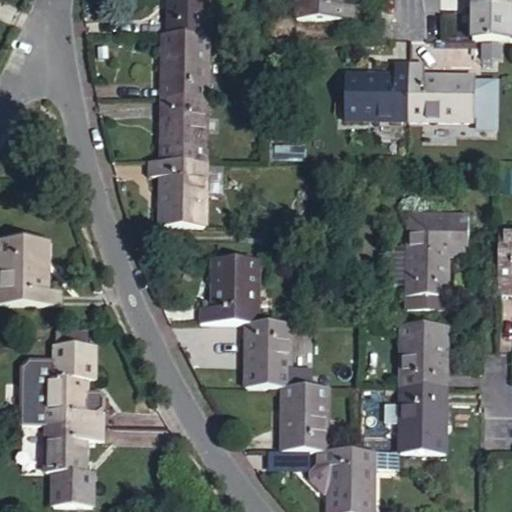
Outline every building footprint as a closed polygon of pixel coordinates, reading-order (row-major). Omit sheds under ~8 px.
[(162,0),(162,38),(202,39),(202,0),(162,0)] [(299,0),(299,22),(356,25),(356,10),(343,9),(343,0),(299,0)] [(469,0),(469,7),(476,6),(474,44),(511,44),(511,7),(509,8),(509,0),(469,0)] [(162,38),(157,38),(156,102),(201,103),(202,39),(162,38)] [(345,81),(344,131),(407,132),(409,68),(394,67),(393,82),(345,81)] [(409,68),(407,132),(470,133),(473,83),(424,83),(424,70),(409,68)] [(154,165),(200,166),(201,103),(156,102),(154,165)] [(198,231),(200,166),(154,165),(144,165),(141,178),(156,179),(153,229),(198,231)] [(461,260),(462,223),(401,221),(400,252),(385,252),(385,293),(399,294),(399,304),(438,304),(442,260),(461,260)] [(511,235),(495,236),(493,299),(508,299),(509,281),(511,281),(511,235)] [(1,307),(64,310),(65,293),(46,292),(47,262),(51,262),(52,242),(3,240),(1,307)] [(196,310),(194,327),(240,328),(251,328),(255,262),(210,261),(207,310),(196,310)] [(437,320),(438,304),(399,304),(399,319),(437,320)] [(286,329),(251,328),(240,328),(239,391),(275,391),(284,391),(286,329)] [(72,345),(73,330),(64,330),(47,329),(46,344),(43,343),(41,365),(19,364),(7,375),(7,426),(31,426),(90,428),(91,411),(88,412),(92,408),(93,398),(87,392),(72,392),(73,381),(80,380),(81,346),(72,345)] [(399,332),(397,392),(443,393),(446,333),(399,332)] [(319,392),(284,391),(275,391),(273,453),(306,453),(318,454),(319,392)] [(396,456),(441,457),(443,393),(397,392),(396,456)] [(71,442),(90,442),(90,428),(31,426),(30,473),(40,474),(38,507),(77,509),(78,473),(70,472),(71,442)] [(365,511),(367,455),(355,455),(318,454),(306,453),(304,469),(319,471),(317,494),(316,511),(365,511)] [(319,471),(304,469),(300,472),(300,479),(306,486),(312,486),(312,493),(317,494),(319,471)]
